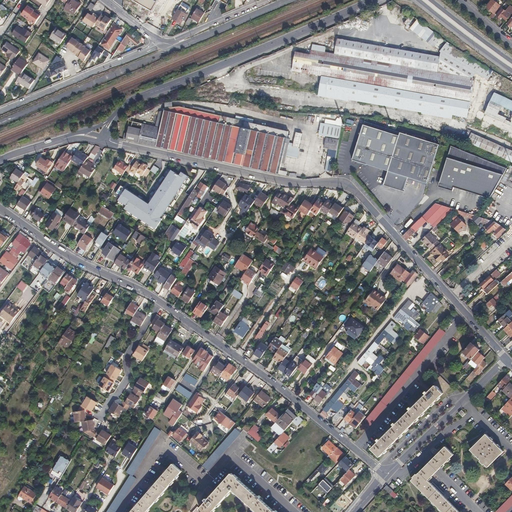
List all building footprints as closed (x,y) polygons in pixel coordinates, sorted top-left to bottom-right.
[(74,0),(69,0),(68,3),(64,8),(65,9),(74,15),(81,4),(74,0)] [(135,0),(152,10),(158,0),(135,0)] [(493,13),(489,18),(491,20),(499,11),(497,9),(499,6),(491,0),(486,7),(493,13)] [(502,9),(497,16),(500,18),(501,16),(506,20),(511,12),(511,7),(510,6),(505,11),(502,9)] [(27,7),(22,15),(34,24),(39,17),(32,13),(33,11),(27,7)] [(192,18),(200,22),(205,13),(197,8),(192,18)] [(178,9),(173,18),(182,23),(184,19),(186,20),(189,15),(178,9)] [(95,25),(100,17),(97,15),(95,18),(92,16),(88,13),(84,21),(93,27),(95,25)] [(111,20),(102,14),(100,17),(95,25),(104,31),(111,20)] [(441,52),(447,42),(440,37),(428,28),(414,17),(410,14),(403,23),(413,31),(416,33),(423,38),(432,45),(441,52)] [(115,25),(102,45),(109,49),(122,29),(115,25)] [(16,27),(12,34),(25,43),(31,34),(24,29),(23,31),(16,27)] [(56,28),(50,37),(60,44),(66,35),(56,28)] [(127,33),(121,43),(125,46),(129,40),(137,46),(139,43),(127,33)] [(73,38),(67,46),(71,49),(73,50),(72,51),(76,54),(82,44),(73,38)] [(422,76),(438,55),(412,51),(406,50),(393,48),(370,44),(360,42),(346,40),(338,38),(335,54),(312,50),(311,54),(296,52),(293,71),(322,76),(334,78),(353,81),(368,84),(401,90),(410,91),(422,76)] [(94,47),(85,41),(82,44),(92,50),(94,47)] [(477,72),(490,81),(493,72),(469,57),(447,43),(427,70),(473,78),(477,72)] [(4,44),(0,51),(13,60),(19,51),(12,47),(11,49),(4,44)] [(82,44),(76,54),(75,55),(84,61),(92,50),(82,44)] [(98,46),(91,57),(95,59),(97,56),(100,58),(105,50),(98,46)] [(39,53),(34,62),(44,69),(50,60),(39,53)] [(19,58),(11,70),(21,76),(23,72),(26,68),(28,64),(19,58)] [(68,69),(65,63),(62,64),(61,62),(54,65),(56,69),(51,71),(53,76),(58,74),(58,73),(68,69)] [(411,91),(471,101),(475,78),(473,78),(427,70),(411,91)] [(21,76),(16,83),(20,86),(21,84),(29,89),(35,80),(23,72),(21,76)] [(400,106),(410,91),(401,90),(368,84),(353,81),(334,78),(322,76),(319,92),(335,95),(340,95),(354,98),(364,100),(375,102),(389,104),(400,106)] [(411,91),(401,104),(469,115),(471,101),(411,91)] [(511,100),(495,93),(485,113),(511,125),(511,100)] [(125,133),(123,139),(135,141),(163,148),(188,153),(204,157),(234,164),(257,169),(279,174),(280,170),(282,163),(287,138),(289,131),(272,127),(253,123),(236,119),(215,114),(215,112),(202,109),(201,111),(194,110),(180,107),(165,108),(165,110),(159,111),(156,125),(133,120),(132,126),(131,127),(128,133),(127,134),(125,133)] [(337,150),(342,126),(321,123),(318,139),(326,140),(325,148),(337,150)] [(355,161),(387,171),(397,136),(365,126),(355,161)] [(426,183),(437,145),(398,133),(397,136),(387,171),(383,183),(381,183),(380,185),(390,188),(391,186),(403,190),(407,178),(426,183)] [(476,145),(511,161),(511,150),(480,136),(476,145)] [(287,138),(282,163),(285,164),(287,156),(292,157),(295,153),(297,149),(298,148),(289,146),(291,139),(287,138)] [(87,154),(95,157),(99,147),(91,144),(87,154)] [(489,199),(507,168),(449,146),(437,187),(451,191),(452,188),(489,199)] [(75,155),(72,160),(82,167),(86,161),(88,157),(78,150),(78,151),(75,155)] [(68,158),(63,154),(57,163),(66,169),(72,160),(75,155),(71,153),(70,155),(68,158)] [(41,156),(36,164),(47,171),(54,161),(49,158),(47,160),(41,156)] [(115,167),(124,174),(128,167),(122,163),(123,162),(120,160),(115,167)] [(89,163),(86,161),(82,167),(77,174),(80,176),(82,174),(83,175),(89,179),(92,175),(85,170),(89,163)] [(134,166),(130,164),(126,170),(129,172),(131,171),(136,174),(137,173),(142,176),(143,175),(146,177),(150,171),(146,169),(148,167),(142,164),(141,166),(136,162),(134,166)] [(85,170),(92,175),(95,170),(91,167),(93,165),(89,163),(85,170)] [(153,165),(150,171),(157,174),(159,168),(153,165)] [(24,174),(25,173),(17,168),(11,177),(19,182),(24,174)] [(162,219),(160,217),(187,176),(181,172),(179,175),(171,170),(149,204),(134,194),(126,189),(118,200),(126,206),(124,208),(156,229),(162,219)] [(16,187),(15,188),(19,190),(24,182),(24,181),(27,176),(24,174),(19,182),(16,187)] [(49,175),(47,179),(55,184),(58,181),(49,175)] [(19,195),(23,197),(23,196),(31,185),(33,181),(31,179),(25,189),(25,188),(23,191),(22,191),(19,195)] [(220,179),(212,191),(216,194),(218,191),(221,193),(222,192),(225,194),(228,189),(230,187),(227,185),(227,183),(220,179)] [(45,182),(39,191),(49,198),(55,189),(45,182)] [(202,189),(197,196),(200,198),(208,187),(205,186),(206,185),(203,183),(203,184),(201,182),(198,187),(202,189)] [(251,186),(239,183),(236,187),(246,194),(251,186)] [(194,189),(182,207),(186,210),(195,197),(194,196),(197,191),(194,189)] [(269,197),(259,190),(255,196),(259,199),(261,200),(266,202),(269,197)] [(283,195),(279,192),(272,202),(276,205),(277,202),(284,207),(286,206),(287,208),(286,208),(287,209),(290,204),(291,203),(294,198),(289,195),(288,197),(284,193),(283,195)] [(251,204),(254,199),(246,194),(244,197),(240,203),(239,205),(244,208),(243,211),(245,213),(251,204)] [(23,197),(17,205),(26,210),(32,202),(23,196),(23,197)] [(259,199),(255,196),(254,199),(251,204),(256,208),(258,204),(261,200),(259,199)] [(317,213),(325,202),(322,201),(322,200),(319,198),(314,206),(311,210),(317,214),(317,213)] [(314,206),(305,200),(299,209),(308,215),(310,211),(311,210),(314,206)] [(325,219),(330,211),(334,205),(326,200),(325,202),(317,213),(325,219)] [(224,201),(218,211),(225,216),(232,206),(224,201)] [(299,209),(291,203),(290,204),(287,209),(284,213),(293,218),(298,210),(299,209)] [(338,217),(343,208),(335,203),(334,205),(330,211),(338,217)] [(434,204),(402,235),(406,240),(427,220),(434,227),(436,225),(450,212),(453,209),(434,204)] [(108,209),(103,206),(100,211),(111,219),(115,213),(108,209)] [(192,213),(191,215),(193,217),(190,222),(194,225),(193,226),(198,229),(204,219),(202,218),(206,211),(200,207),(198,211),(195,209),(192,213)] [(33,208),(29,214),(40,221),(44,215),(33,208)] [(70,209),(63,219),(73,226),(74,225),(80,215),(70,209)] [(354,216),(346,211),(340,220),(348,225),(354,216)] [(54,214),(46,225),(53,230),(60,219),(54,214)] [(80,215),(74,225),(82,230),(81,231),(85,234),(92,223),(88,221),(87,223),(83,221),(85,218),(80,215)] [(465,225),(456,215),(452,219),(454,221),(450,224),(458,232),(465,225)] [(188,225),(192,218),(190,217),(179,235),(185,239),(187,235),(190,237),(192,233),(187,229),(189,226),(188,225)] [(486,229),(493,222),(490,221),(483,227),(486,229)] [(246,231),(247,233),(251,236),(253,236),(254,237),(257,231),(259,228),(256,226),(254,225),(254,224),(252,222),(246,231)] [(357,237),(362,229),(358,226),(359,225),(354,222),(349,229),(347,232),(356,239),(357,237)] [(496,229),(500,226),(495,223),(493,222),(486,229),(489,232),(493,228),(495,230),(496,229)] [(114,233),(127,242),(134,233),(120,224),(114,233)] [(174,241),(180,231),(181,231),(175,227),(168,237),(174,241)] [(370,236),(371,236),(367,234),(369,230),(364,227),(362,229),(357,237),(365,243),(366,243),(370,236)] [(206,230),(200,240),(208,246),(215,236),(206,230)] [(0,233),(0,245),(2,247),(9,237),(1,231),(0,233)] [(257,231),(254,237),(264,243),(265,242),(268,238),(269,236),(265,234),(264,236),(257,231)] [(429,232),(421,239),(429,248),(430,247),(433,250),(440,244),(429,232)] [(85,234),(77,245),(85,250),(92,239),(85,234)] [(147,238),(141,234),(138,240),(143,243),(147,238)] [(277,240),(270,235),(269,236),(268,238),(270,240),(270,241),(275,244),(277,240)] [(24,238),(20,236),(14,244),(24,252),(30,243),(27,241),(28,240),(26,238),(24,237),(24,238)] [(374,249),(379,243),(370,236),(366,243),(374,249)] [(387,242),(382,238),(379,243),(374,249),(366,260),(369,262),(379,248),(383,250),(386,246),(385,244),(387,242)] [(170,250),(182,257),(188,247),(175,240),(170,250)] [(120,250),(110,243),(103,253),(113,260),(120,250)] [(441,259),(443,261),(449,256),(447,253),(448,252),(440,244),(433,250),(432,251),(436,255),(435,256),(439,260),(441,259)] [(35,247),(29,255),(34,258),(33,259),(36,262),(41,254),(43,252),(35,247)] [(307,262),(314,251),(311,249),(304,259),(307,262)] [(1,261),(6,265),(12,269),(18,260),(15,257),(17,253),(16,252),(13,250),(10,254),(8,252),(1,261)] [(323,257),(314,251),(307,262),(316,268),(323,257)] [(186,265),(190,258),(193,254),(190,252),(185,260),(184,259),(180,265),(184,267),(186,265)] [(385,267),(393,257),(384,252),(377,261),(382,264),(385,267)] [(121,253),(115,262),(120,266),(126,257),(121,253)] [(41,254),(36,262),(34,264),(42,270),(49,260),(41,254)] [(223,259),(229,262),(232,257),(226,254),(223,259)] [(253,261),(243,254),(240,258),(235,266),(245,272),(248,269),(253,261)] [(132,260),(129,265),(129,266),(128,267),(129,268),(129,269),(130,270),(131,270),(132,270),(133,270),(133,269),(134,269),(140,272),(144,266),(146,263),(134,256),(132,260)] [(146,263),(144,266),(151,270),(157,260),(150,256),(146,263)] [(132,260),(126,257),(120,266),(125,269),(129,265),(132,260)] [(266,259),(259,270),(267,275),(275,265),(266,259)] [(42,270),(40,273),(48,279),(58,266),(49,260),(42,270)] [(151,270),(153,272),(160,262),(157,260),(151,270)] [(286,262),(282,270),(291,275),(295,267),(286,262)] [(449,263),(442,269),(445,272),(452,266),(449,263)] [(401,277),(404,279),(409,273),(398,264),(391,272),(400,279),(401,277)] [(184,267),(181,272),(184,275),(189,267),(186,265),(184,267)] [(48,279),(42,287),(50,292),(65,272),(58,266),(48,279)] [(226,274),(216,267),(208,278),(212,280),(210,282),(214,285),(216,282),(219,285),(226,274)] [(159,280),(165,284),(172,275),(161,268),(159,272),(158,271),(155,276),(160,279),(159,280)] [(245,283),(249,286),(256,274),(248,269),(245,272),(241,279),(246,282),(245,283)] [(417,274),(413,270),(405,281),(409,284),(417,274)] [(495,271),(480,285),(485,290),(495,281),(500,277),(495,271)] [(511,272),(501,282),(504,285),(511,277),(511,272)] [(486,278),(481,273),(475,279),(479,284),(486,278)] [(68,284),(73,278),(68,274),(63,280),(68,284)] [(164,286),(170,289),(177,278),(172,274),(172,275),(165,284),(164,286)] [(68,284),(65,289),(70,292),(72,289),(73,290),(76,286),(75,285),(78,281),(73,278),(68,284)] [(291,285),(298,290),(303,282),(296,278),(291,285)] [(172,292),(179,297),(185,289),(179,285),(182,281),(179,280),(172,292)] [(22,281),(17,287),(23,292),(28,285),(22,281)] [(485,290),(484,291),(488,295),(499,285),(495,281),(485,290)] [(93,291),(95,288),(86,283),(77,296),(86,302),(87,301),(93,291)] [(182,298),(189,303),(195,293),(188,288),(182,298)] [(231,294),(239,299),(242,294),(234,289),(231,294)] [(378,309),(385,299),(383,297),(383,296),(374,289),(365,301),(371,306),(372,305),(378,309)] [(431,311),(434,308),(429,303),(434,297),(425,290),(418,299),(422,303),(419,306),(421,307),(423,305),(426,308),(425,310),(429,314),(431,311)] [(82,307),(81,309),(85,311),(87,308),(88,309),(95,297),(97,294),(93,291),(87,301),(86,302),(83,306),(82,307)] [(109,306),(114,298),(107,293),(102,301),(109,306)] [(500,294),(488,305),(492,309),(494,307),(497,309),(500,306),(498,305),(504,299),(500,294)] [(58,309),(60,312),(70,298),(68,296),(64,300),(64,301),(58,309)] [(411,328),(415,331),(420,325),(415,320),(420,314),(417,312),(420,309),(418,308),(414,313),(408,308),(412,303),(408,300),(393,318),(398,321),(401,316),(407,321),(403,326),(404,327),(408,322),(413,325),(411,328)] [(200,301),(193,312),(201,317),(207,309),(208,307),(200,301)] [(210,311),(217,316),(220,311),(224,306),(217,301),(210,311)] [(139,307),(131,302),(126,311),(133,316),(136,311),(139,307)] [(442,304),(439,302),(434,308),(431,311),(435,314),(442,304)] [(0,314),(0,316),(5,320),(5,319),(14,308),(13,307),(14,306),(9,303),(0,314)] [(5,319),(5,320),(6,321),(8,319),(12,322),(19,312),(14,308),(5,319)] [(136,311),(133,316),(131,320),(136,323),(141,326),(146,317),(136,311)] [(217,316),(214,320),(222,326),(228,317),(220,311),(217,316)] [(511,321),(505,314),(499,320),(506,328),(511,322),(511,321)] [(364,327),(352,318),(345,327),(357,336),(364,327)] [(164,324),(157,319),(152,328),(159,332),(164,325),(164,324)] [(374,381),(384,369),(379,365),(384,358),(381,355),(379,357),(373,352),(378,345),(383,349),(384,348),(379,344),(385,337),(391,343),(397,335),(391,329),(396,324),(392,321),(357,362),(361,365),(366,360),(371,365),(367,370),(368,371),(372,366),(377,369),(375,372),(376,373),(371,379),(374,381)] [(247,326),(240,322),(235,331),(244,337),(249,328),(247,326)] [(171,330),(164,325),(159,332),(155,340),(162,345),(171,330)] [(440,327),(364,421),(370,426),(446,332),(440,327)] [(68,329),(60,342),(64,345),(68,347),(76,334),(68,329)] [(261,330),(256,337),(260,339),(264,332),(261,330)] [(415,336),(417,338),(416,339),(420,343),(421,341),(423,343),(428,336),(420,330),(415,336)] [(183,347),(169,339),(169,340),(164,348),(177,356),(183,347)] [(268,348),(266,351),(270,354),(271,352),(275,355),(277,353),(280,348),(272,342),(268,348)] [(471,342),(463,351),(466,353),(474,344),(471,342)] [(257,349),(254,354),(261,358),(266,351),(268,348),(261,343),(257,349)] [(133,355),(142,361),(149,348),(143,344),(141,347),(138,346),(133,355)] [(457,369),(460,372),(468,363),(472,359),(479,351),(480,350),(474,344),(466,353),(470,357),(463,366),(461,364),(457,369)] [(274,357),(273,358),(277,361),(278,360),(279,361),(281,363),(282,362),(284,358),(288,353),(290,350),(282,345),(280,348),(277,353),(275,355),(274,357)] [(343,353),(332,345),(323,355),(335,364),(343,353)] [(190,359),(195,351),(188,346),(183,354),(190,359)] [(177,356),(164,348),(162,350),(162,351),(175,360),(177,356)] [(478,365),(483,360),(485,357),(479,351),(472,359),(478,365)] [(305,373),(316,359),(308,354),(305,359),(302,362),(298,367),(305,373)] [(281,363),(278,368),(281,370),(280,372),(283,374),(284,372),(291,363),(284,358),(282,362),(281,363)] [(468,363),(475,369),(478,365),(472,359),(468,363)] [(475,369),(467,377),(471,380),(487,363),(483,360),(478,365),(475,369)] [(220,375),(226,367),(217,361),(213,367),(212,369),(213,370),(220,375)] [(298,366),(292,362),(291,363),(284,372),(290,376),(298,366)] [(236,369),(229,363),(226,367),(220,375),(227,380),(233,373),(236,369)] [(121,370),(112,365),(107,374),(116,379),(121,370)] [(342,417),(344,418),(347,414),(341,409),(344,405),(338,400),(343,393),(346,395),(344,398),(348,402),(351,399),(348,396),(349,396),(344,392),(349,387),(356,393),(362,385),(355,379),(359,374),(355,371),(323,409),(327,413),(331,408),(338,413),(333,418),(337,422),(342,417)] [(186,373),(183,379),(196,386),(199,380),(186,373)] [(108,391),(116,379),(107,374),(99,386),(108,391)] [(509,378),(506,375),(497,385),(500,388),(509,378)] [(372,449),(380,457),(450,387),(440,376),(433,383),(435,386),(428,393),(427,392),(424,394),(426,395),(412,409),(411,408),(409,409),(410,411),(396,425),(395,424),(393,425),(394,427),(381,441),(379,439),(378,441),(379,442),(372,449)] [(171,389),(175,381),(168,377),(163,385),(171,389)] [(144,392),(149,383),(140,378),(135,387),(133,390),(141,395),(143,392),(144,392)] [(253,381),(250,379),(241,390),(244,392),(253,381)] [(259,386),(253,381),(244,392),(250,397),(259,386)] [(316,397),(321,390),(324,386),(318,381),(314,387),(315,388),(311,393),(316,397)] [(511,389),(511,384),(509,382),(502,389),(508,395),(511,389)] [(192,393),(179,384),(175,390),(189,399),(192,393)] [(235,399),(240,392),(237,390),(239,388),(233,384),(227,392),(235,399)] [(139,398),(141,395),(133,390),(131,394),(130,393),(125,403),(130,405),(134,408),(139,399),(139,398)] [(270,398),(261,390),(254,399),(262,407),(270,398)] [(320,403),(327,394),(321,390),(316,397),(315,398),(320,403)] [(233,401),(235,399),(227,392),(225,395),(233,401)] [(198,396),(195,394),(187,406),(198,414),(202,407),(200,405),(204,400),(200,397),(199,396),(198,396)] [(88,396),(82,405),(87,408),(91,411),(97,402),(88,396)] [(501,408),(511,417),(511,415),(511,397),(511,398),(501,408)] [(182,405),(173,399),(163,414),(171,419),(168,423),(173,426),(182,413),(178,410),(182,405)] [(119,417),(124,408),(121,406),(115,402),(109,411),(119,417)] [(81,404),(79,406),(76,412),(73,413),(75,423),(82,421),(86,420),(85,411),(87,408),(82,405),(81,404)] [(159,412),(148,405),(143,413),(154,420),(159,412)] [(275,423),(281,416),(272,408),(266,415),(275,423)] [(271,427),(279,436),(283,432),(293,421),(296,417),(287,409),(281,416),(275,423),(271,427)] [(344,418),(350,423),(357,414),(351,409),(350,410),(347,414),(344,418)] [(229,430),(235,423),(223,414),(220,411),(214,418),(220,423),(220,422),(229,430)] [(350,423),(356,428),(365,417),(359,412),(357,414),(350,423)] [(298,425),(303,420),(298,415),(296,417),(293,421),(298,425)] [(82,421),(82,423),(84,432),(93,437),(96,431),(93,430),(95,426),(94,426),(93,419),(86,420),(82,421)] [(162,430),(156,425),(127,472),(130,474),(106,511),(115,511),(137,478),(133,475),(162,430)] [(247,433),(258,442),(262,437),(256,432),(258,429),(254,425),(247,433)] [(179,428),(173,436),(180,441),(182,438),(183,439),(185,436),(184,435),(186,433),(179,428)] [(241,433),(235,428),(202,465),(208,470),(241,433)] [(96,431),(93,437),(96,439),(105,445),(111,436),(101,430),(100,431),(99,430),(98,432),(96,431)] [(203,450),(209,442),(201,437),(203,435),(198,432),(191,441),(203,450)] [(274,442),(279,446),(286,438),(283,436),(285,434),(283,432),(279,436),(274,442)] [(503,451),(486,434),(471,450),(480,459),(479,460),(483,464),(484,463),(487,466),(503,451)] [(217,445),(223,438),(219,435),(213,442),(217,445)] [(286,438),(279,446),(279,447),(287,439),(286,438)] [(25,445),(29,448),(34,441),(30,439),(25,445)] [(322,448),(330,455),(336,448),(329,441),(322,448)] [(115,458),(121,448),(111,442),(105,451),(115,458)] [(138,447),(129,442),(123,453),(131,458),(138,447)] [(435,456),(433,459),(441,467),(453,455),(445,447),(438,453),(437,452),(434,455),(435,456)] [(330,455),(329,456),(336,463),(344,454),(337,448),(336,448),(330,455)] [(63,473),(70,461),(61,455),(53,470),(57,473),(57,471),(58,470),(63,473)] [(441,467),(433,459),(430,462),(426,465),(435,473),(438,471),(441,467)] [(147,511),(182,471),(173,463),(167,471),(165,470),(163,472),(165,474),(153,488),(151,486),(148,490),(149,491),(138,505),(137,503),(133,507),(135,508),(132,511),(147,511)] [(324,463),(317,470),(319,472),(322,475),(329,468),(324,463)] [(435,473),(426,465),(417,475),(416,473),(412,476),(414,478),(411,480),(443,511),(462,511),(461,510),(460,511),(447,499),(449,497),(446,494),(444,496),(429,480),(435,473)] [(319,472),(317,470),(309,479),(312,480),(319,472)] [(355,476),(349,470),(340,479),(346,485),(355,476)] [(256,511),(275,511),(276,511),(275,511),(272,511),(259,499),(260,498),(258,496),(257,498),(236,480),(237,478),(234,475),(233,476),(231,474),(207,500),(205,499),(204,501),(205,502),(198,510),(196,508),(192,511),(212,511),(232,491),(256,511)] [(97,487),(109,495),(114,486),(102,478),(97,487)] [(325,478),(317,486),(327,494),(334,486),(325,478)] [(82,483),(80,482),(79,481),(74,490),(77,492),(82,483)] [(387,486),(387,485),(384,488),(390,494),(393,491),(387,486)] [(36,493),(25,486),(19,496),(18,498),(18,500),(19,500),(22,500),(23,498),(31,503),(36,493)] [(55,487),(49,497),(57,502),(63,492),(55,487)] [(63,492),(57,502),(67,508),(71,501),(65,497),(69,491),(65,489),(63,492)] [(71,501),(67,508),(73,511),(76,511),(81,505),(77,503),(79,499),(78,498),(79,495),(76,493),(71,501)] [(340,494),(330,510),(332,511),(340,511),(349,499),(340,494)] [(504,511),(511,505),(511,494),(495,511),(494,511),(504,511)]
